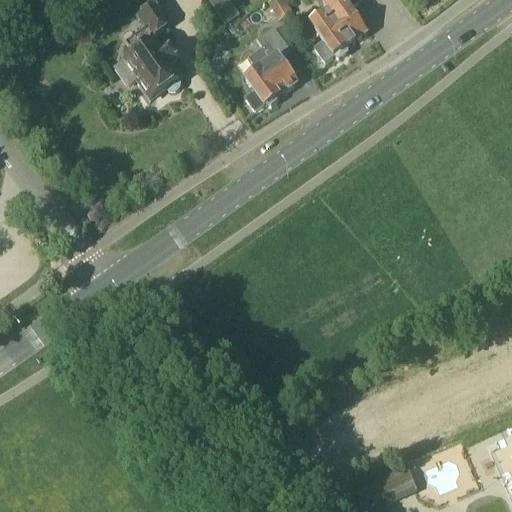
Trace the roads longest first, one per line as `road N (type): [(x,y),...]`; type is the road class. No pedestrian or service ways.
road 1 (secondary): [(88,298),(504,0)]
road 2 (unclassified): [(249,511),(94,340),(88,298)]
road 3 (unclassified): [(88,298),(82,259),(0,147)]
